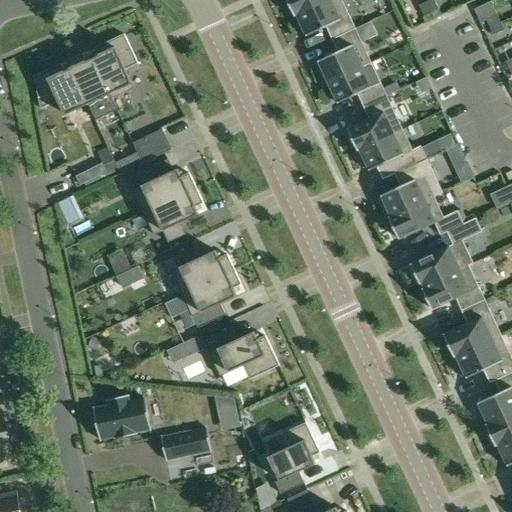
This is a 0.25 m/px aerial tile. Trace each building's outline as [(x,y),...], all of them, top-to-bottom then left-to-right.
[(286,0),(294,16),(329,0),(286,0)] [(329,0),(294,16),(295,17),(297,16),(299,20),(296,21),(301,33),(304,32),(307,37),(326,28),(332,40),(355,29),(342,0),(329,0)] [(430,0),(426,2),(432,13),(439,10),(434,0),(430,0)] [(432,13),(426,2),(419,6),(424,17),(432,13)] [(501,22),(497,15),(486,20),(490,28),(501,22)] [(501,22),(490,28),(493,35),(504,30),(501,22)] [(338,52),(318,61),(328,83),(371,62),(361,41),(355,29),(332,40),(338,52)] [(100,56),(93,59),(112,99),(134,88),(125,69),(138,64),(124,34),(96,48),(100,56)] [(83,54),(68,61),(88,105),(95,119),(116,109),(111,99),(112,99),(93,59),(86,62),(83,54)] [(61,64),(34,77),(41,109),(59,101),(65,115),(88,105),(68,61),(67,61),(70,69),(65,72),(61,64)] [(371,62),(328,83),(338,104),(358,95),(364,107),(387,96),(381,83),(372,87),(363,67),(372,63),(371,62)] [(369,119),(347,129),(349,133),(357,151),(403,130),(387,96),(364,107),(369,119)] [(137,153),(142,164),(172,150),(162,129),(133,143),(137,153)] [(403,130),(357,151),(358,152),(360,151),(362,154),(358,156),(364,167),(367,166),(370,171),(389,162),(395,174),(418,163),(427,159),(421,146),(412,150),(403,130)] [(137,153),(126,158),(131,169),(142,164),(137,153)] [(383,201),(380,202),(386,214),(389,212),(391,216),(388,217),(389,218),(434,197),(443,193),(427,159),(418,163),(395,174),(401,186),(381,196),(383,201)] [(118,168),(114,161),(103,166),(107,173),(118,168)] [(144,213),(196,188),(189,173),(181,177),(178,169),(161,177),(156,166),(132,177),(138,188),(133,190),(144,213)] [(196,188),(144,213),(155,235),(163,231),(169,242),(186,235),(180,223),(199,215),(195,207),(203,203),(196,188)] [(434,197),(389,218),(399,239),(435,223),(440,235),(447,232),(464,224),(458,211),(444,217),(434,197)] [(453,245),(411,264),(420,285),(422,284),(423,286),(473,263),(463,241),(482,232),(476,218),(464,224),(447,232),(453,245)] [(172,274),(182,294),(234,269),(227,255),(219,258),(216,251),(199,258),(194,247),(162,262),(168,275),(172,274)] [(131,268),(124,254),(109,260),(116,275),(131,268)] [(424,288),(422,289),(432,309),(456,298),(462,311),(485,300),(479,287),(469,265),(473,263),(423,286),(424,288)] [(234,269),(182,294),(198,328),(226,315),(220,304),(237,296),(233,288),(241,284),(234,269)] [(468,323),(443,335),(454,357),(501,335),(485,300),(462,311),(468,323)] [(250,379),(279,366),(265,336),(257,340),(254,332),(237,340),(232,328),(204,341),(220,376),(244,365),(250,379)] [(511,357),(501,335),(454,357),(454,358),(456,357),(459,364),(456,365),(462,377),(465,375),(467,379),(480,372),(488,368),(494,381),(511,372),(511,357)] [(500,393),(478,403),(488,424),(511,412),(511,372),(494,381),(500,393)] [(136,432),(151,429),(145,398),(129,401),(128,395),(108,400),(109,406),(94,409),(100,440),(116,437),(116,439),(136,434),(136,432)] [(511,412),(488,424),(485,425),(496,447),(498,446),(511,439),(511,412)] [(269,457),(280,480),(275,482),(281,494),(304,483),(299,471),(315,464),(312,456),(320,452),(306,423),(277,436),(283,450),(269,457)] [(166,460),(211,450),(207,428),(161,438),(166,460)] [(511,439),(498,446),(508,466),(511,464),(511,439)] [(19,511),(16,495),(0,497),(0,511),(19,511)]
